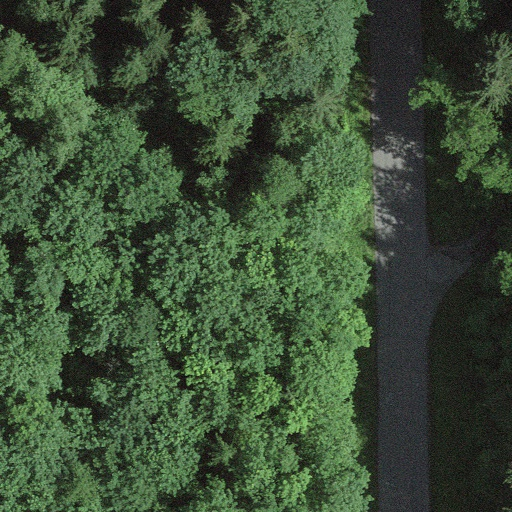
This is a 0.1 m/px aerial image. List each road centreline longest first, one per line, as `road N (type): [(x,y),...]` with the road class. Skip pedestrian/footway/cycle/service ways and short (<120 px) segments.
road 1 (residential): [(409,511),(400,0)]
road 2 (track): [(405,276),(458,263),(511,218)]
